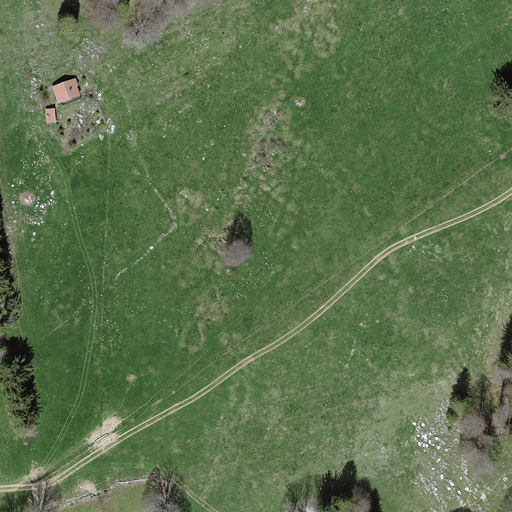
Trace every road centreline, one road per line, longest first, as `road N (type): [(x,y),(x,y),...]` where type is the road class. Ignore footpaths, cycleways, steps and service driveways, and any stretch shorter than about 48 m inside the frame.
road 1 (track): [(0,488),(62,477),(282,340),(388,251),(511,190)]
road 2 (track): [(109,444),(118,458),(167,477),(215,511)]
